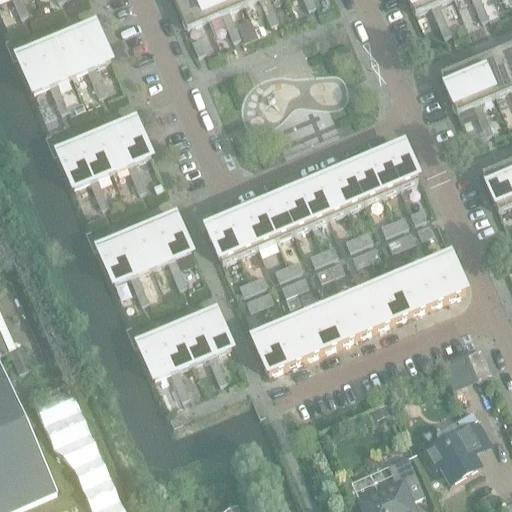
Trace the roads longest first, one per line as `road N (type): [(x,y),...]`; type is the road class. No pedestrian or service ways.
road 1 (residential): [(411,117),(221,195),(140,0)]
road 2 (residential): [(491,313),(280,399)]
road 3 (residential): [(491,313),(411,117)]
road 4 (residential): [(411,117),(361,0)]
